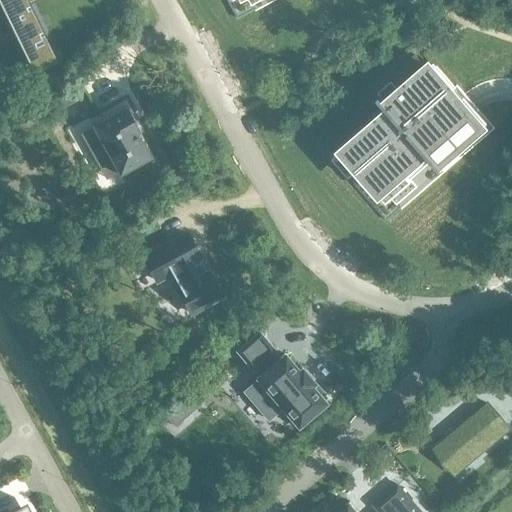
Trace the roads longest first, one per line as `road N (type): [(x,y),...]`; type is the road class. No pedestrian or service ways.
road 1 (residential): [(442,309),(350,289),(314,261),(163,0)]
road 2 (residential): [(262,511),(433,363),(442,309)]
